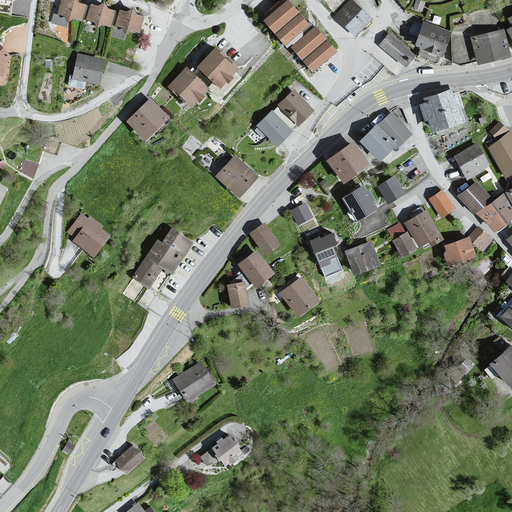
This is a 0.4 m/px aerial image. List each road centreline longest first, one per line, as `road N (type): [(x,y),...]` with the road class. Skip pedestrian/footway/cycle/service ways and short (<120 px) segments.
road 1 (tertiary): [(404,88),(348,120),(263,203),(178,313),(119,410)]
road 2 (residential): [(0,308),(42,246),(56,185),(161,62)]
road 3 (residential): [(35,0),(28,112),(60,118),(90,108),(161,62)]
road 4 (residential): [(511,251),(434,169),(404,88)]
road 5 (tertiary): [(119,410),(96,397),(74,401),(2,511)]
road 6 (tertiary): [(310,0),(343,36),(423,84)]
